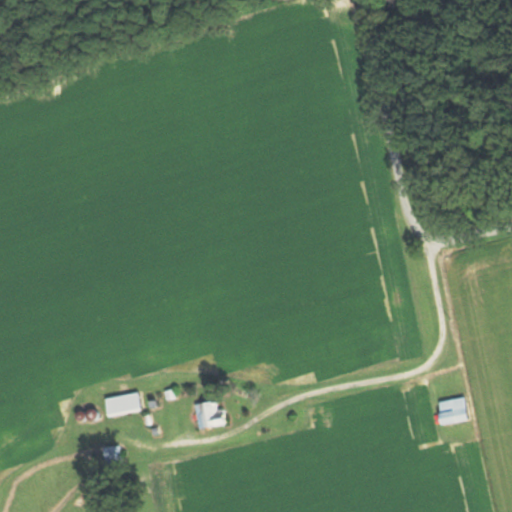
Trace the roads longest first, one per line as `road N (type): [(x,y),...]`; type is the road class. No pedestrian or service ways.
road 1 (residential): [(428,249),(446,382),(423,401),(287,433),(198,503),(130,484),(0,502)]
road 2 (residential): [(428,249),(421,200),(387,156),(357,0)]
